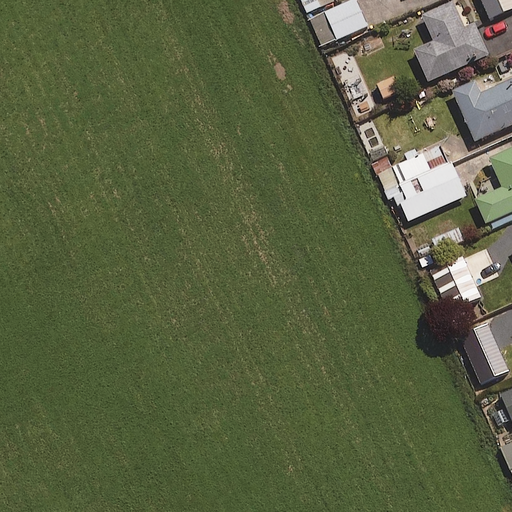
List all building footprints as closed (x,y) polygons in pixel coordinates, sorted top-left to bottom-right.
[(333,2),(332,0),(299,0),(306,14),(333,2)] [(367,27),(355,0),(352,0),(307,20),(319,48),(367,27)] [(511,9),(511,0),(479,0),(489,21),(511,9)] [(468,31),(457,5),(426,19),(437,45),(417,54),(432,86),(493,58),(478,26),(468,31)] [(399,94),(393,79),(377,85),(382,100),(399,94)] [(511,130),(511,84),(484,97),(479,84),(455,95),(478,146),(511,130)] [(439,146),(376,174),(387,200),(392,198),(397,208),(399,206),(407,224),(466,197),(451,164),(447,165),(439,146)] [(511,152),(492,162),(505,191),(478,203),(489,228),(511,218),(511,152)] [(463,242),(458,229),(432,240),(438,253),(463,242)] [(511,325),(511,302),(492,311),(489,313),(478,318),(486,337),(511,325)] [(511,443),(501,449),(511,475),(511,443)]
